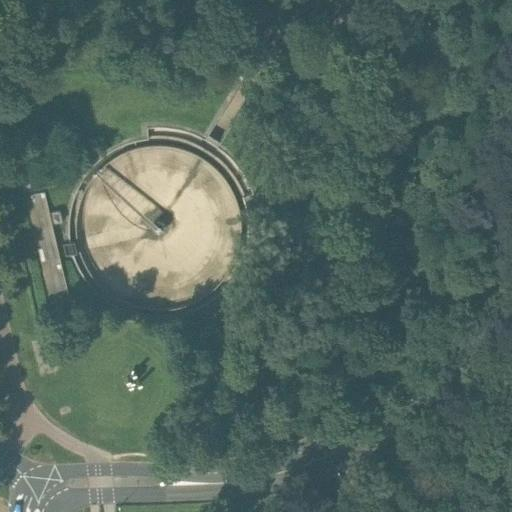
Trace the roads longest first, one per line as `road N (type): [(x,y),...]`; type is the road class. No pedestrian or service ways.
road 1 (tertiary): [(206,483),(298,467),(358,439),(412,399),(472,321),(511,203)]
road 2 (tertiary): [(206,483),(91,472),(53,475),(33,488)]
road 3 (tertiary): [(55,508),(70,498),(144,496),(206,483)]
